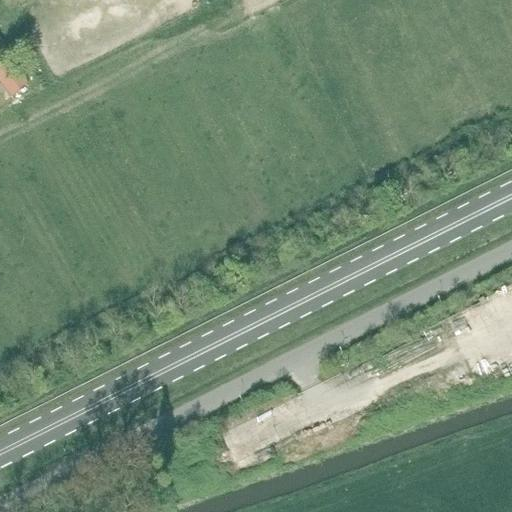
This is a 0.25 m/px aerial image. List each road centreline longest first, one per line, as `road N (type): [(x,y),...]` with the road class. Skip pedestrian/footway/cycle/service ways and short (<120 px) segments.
road 1 (unclassified): [(0,506),(511,250)]
road 2 (primary): [(0,453),(511,197)]
